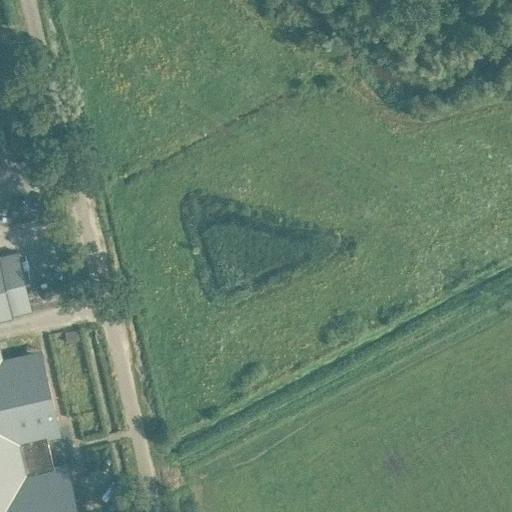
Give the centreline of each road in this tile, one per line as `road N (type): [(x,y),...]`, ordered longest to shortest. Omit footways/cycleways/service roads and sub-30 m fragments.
road 1 (unclassified): [(142,511),(24,0)]
road 2 (track): [(136,478),(511,283)]
